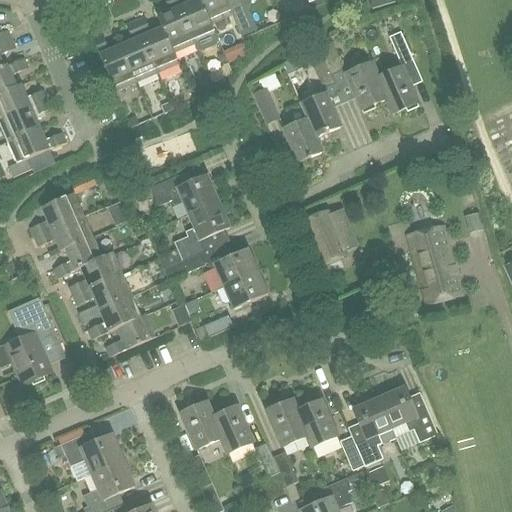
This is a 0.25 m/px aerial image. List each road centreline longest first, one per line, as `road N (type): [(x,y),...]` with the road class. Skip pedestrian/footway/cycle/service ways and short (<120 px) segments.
road 1 (residential): [(301,330),(310,303),(232,143)]
road 2 (residential): [(132,391),(277,328),(301,330)]
road 3 (residential): [(91,135),(30,0)]
road 4 (residential): [(5,447),(132,391)]
road 5 (residential): [(188,511),(132,391)]
